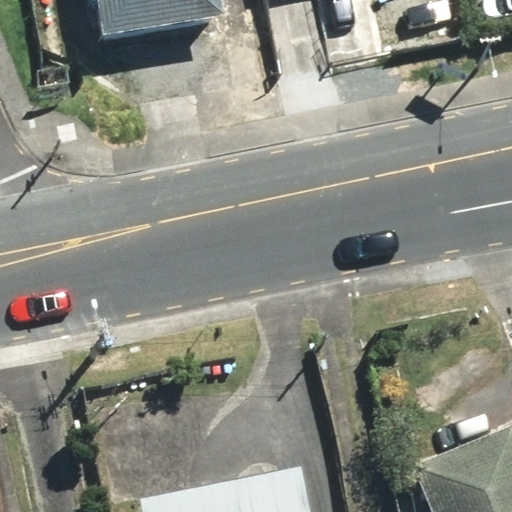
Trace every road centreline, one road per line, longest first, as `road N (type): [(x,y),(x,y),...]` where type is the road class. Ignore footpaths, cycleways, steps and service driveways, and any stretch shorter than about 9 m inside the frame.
road 1 (primary): [(200,213),(511,123)]
road 2 (secondary): [(511,174),(200,213)]
road 3 (primary): [(511,224),(466,230),(200,213)]
road 4 (primary): [(0,261),(200,213)]
